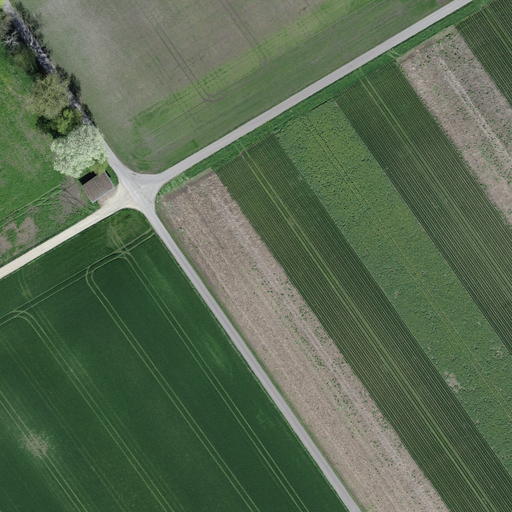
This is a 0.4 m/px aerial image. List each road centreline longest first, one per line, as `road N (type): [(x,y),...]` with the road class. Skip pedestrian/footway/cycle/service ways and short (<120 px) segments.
road 1 (track): [(366,511),(9,0)]
road 2 (track): [(0,274),(463,0)]
